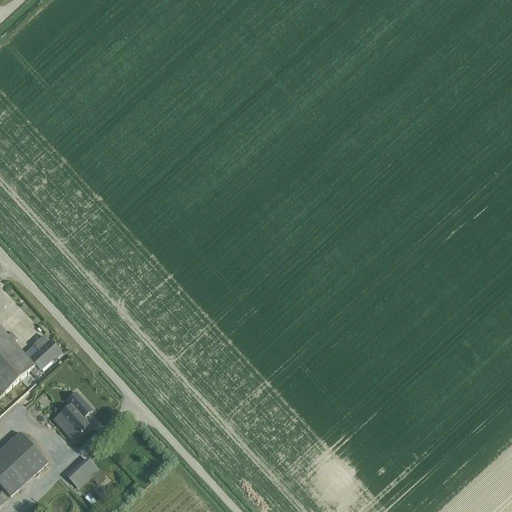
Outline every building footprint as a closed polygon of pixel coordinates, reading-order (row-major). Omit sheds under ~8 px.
[(0,330),(0,399),(34,369),(0,330)] [(34,347),(25,355),(30,361),(39,371),(41,370),(44,373),(53,365),(50,362),(54,358),(56,360),(61,355),(50,343),(49,343),(44,337),(34,346),(34,347)] [(71,406),(60,417),(72,430),(67,435),(74,442),(90,427),(84,419),(92,412),(76,395),(68,403),(71,406)] [(0,452),(0,486),(11,498),(48,465),(20,434),(0,452)] [(90,459),(68,478),(79,490),(101,471),(90,459)] [(0,509),(11,500),(3,491),(1,493),(0,492),(0,509)]
